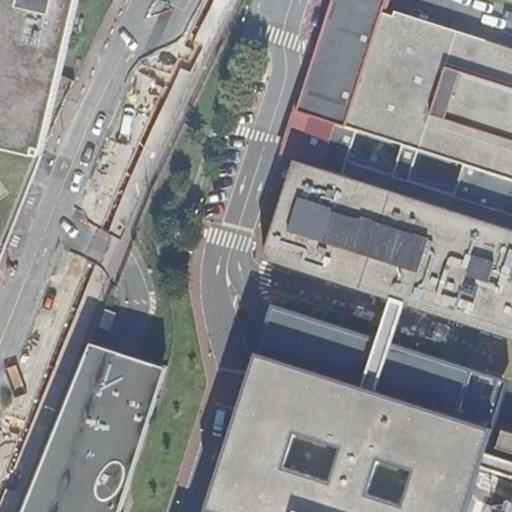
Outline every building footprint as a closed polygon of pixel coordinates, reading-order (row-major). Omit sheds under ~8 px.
[(0,0),(0,252),(4,253),(40,158),(0,148),(0,0)] [(75,80),(64,76),(78,0),(0,0),(0,148),(40,158),(75,80)] [(511,511),(511,48),(396,11),(395,16),(384,13),(388,0),(334,0),(321,41),(296,111),(336,125),(329,147),(322,169),(297,161),(266,258),(384,296),(401,302),(511,337),(511,511)] [(401,302),(384,296),(376,320),(370,337),(387,342),(393,325),(401,302)] [(370,337),(264,303),(197,511),(458,511),(502,379),(387,342),(370,337)] [(116,511),(168,366),(84,342),(15,511),(116,511)]
